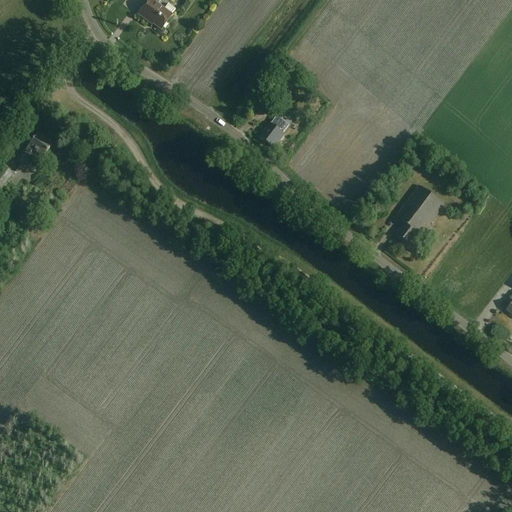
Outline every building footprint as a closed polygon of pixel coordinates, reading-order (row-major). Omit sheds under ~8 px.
[(153,24),(161,30),(172,16),(171,15),(174,10),(168,5),(164,10),(157,5),(161,0),(160,0),(149,0),(138,15),(152,25),(153,24)] [(282,79),(270,92),(279,100),(290,86),(282,79)] [(262,138),(276,148),(286,135),(271,124),(268,128),(266,128),(264,131),(265,133),(262,138)] [(52,145),(38,134),(26,149),(31,153),(33,150),(43,157),(52,145)] [(0,191),(13,173),(2,166),(0,169),(0,191)] [(395,234),(410,245),(417,234),(419,235),(425,228),(426,229),(443,205),(418,186),(395,217),(403,223),(395,234)]
